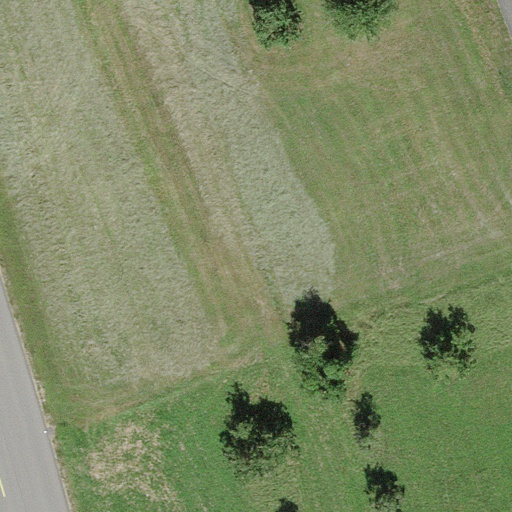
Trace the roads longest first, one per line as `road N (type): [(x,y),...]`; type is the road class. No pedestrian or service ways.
road 1 (track): [(373,511),(148,0)]
road 2 (tertiary): [(0,383),(33,511)]
